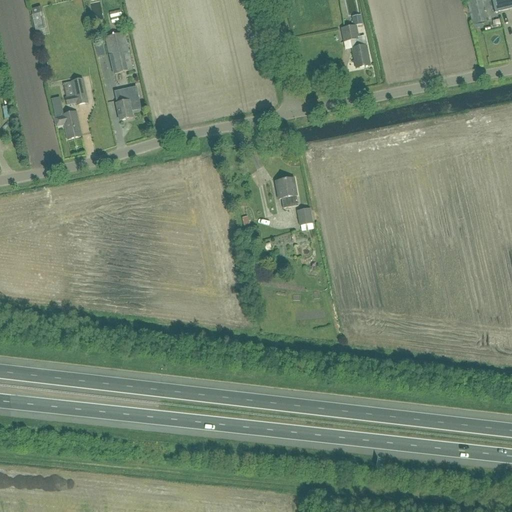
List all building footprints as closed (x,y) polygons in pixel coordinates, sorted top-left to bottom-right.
[(480,0),(474,0),(466,2),(472,26),(486,23),(480,0)] [(511,0),(499,0),(491,2),(494,14),(511,9),(511,0)] [(31,16),(35,32),(44,31),(40,14),(31,16)] [(353,28),(362,26),(361,17),(352,18),(353,28)] [(369,67),(363,38),(357,39),(355,28),(342,31),(344,44),(351,43),(352,48),(350,48),(353,67),(356,66),(356,70),(369,67)] [(112,76),(132,72),(124,35),(103,39),(112,76)] [(71,84),(62,86),(64,95),(65,100),(64,101),(66,108),(75,106),(76,107),(87,105),(82,81),(71,84)] [(116,106),(115,106),(118,123),(131,120),(130,112),(138,111),(139,111),(135,90),(114,94),(116,106)] [(80,138),(75,115),(61,118),(61,119),(53,120),(55,129),(63,127),(66,140),(68,139),(69,141),(78,139),(80,138)] [(297,208),(295,198),(296,198),(293,181),(274,184),(277,201),(280,201),(282,211),(297,208)] [(299,228),(312,226),(309,211),(296,213),(299,228)]
